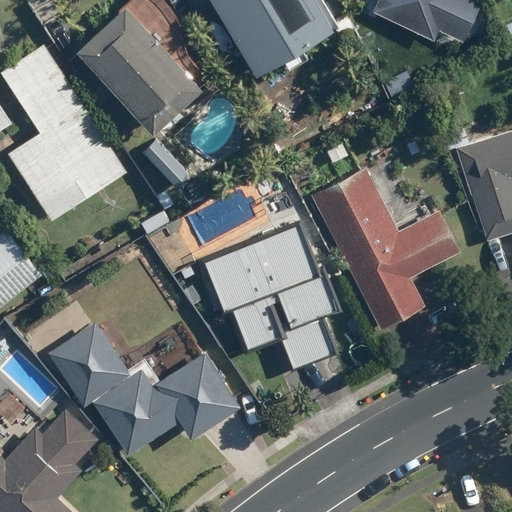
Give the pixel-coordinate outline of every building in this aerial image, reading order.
[(129,0),(123,0),(76,42),(152,127),(203,82),(129,0)] [(212,0),(255,69),(282,52),(289,64),(310,50),(303,39),(333,21),(320,0),(212,0)] [(377,0),(374,10),(437,35),(441,25),(465,35),(478,0),(377,0)] [(511,19),(503,24),(511,44),(511,19)] [(0,67),(39,128),(9,148),(52,215),(128,166),(45,38),(0,66),(0,67)] [(0,98),(0,127),(13,120),(0,98)] [(511,126),(458,143),(487,236),(511,228),(511,126)] [(157,134),(143,146),(177,184),(191,172),(157,134)] [(366,165),(314,192),(380,325),(426,301),(412,272),(459,248),(437,205),(397,226),(366,165)] [(299,219),(202,257),(222,309),(233,305),(249,345),(281,332),(294,364),(337,347),(322,310),(339,303),(323,263),(318,265),(299,219)] [(0,302),(41,266),(6,227),(0,232),(0,302)] [(188,432),(238,398),(202,346),(158,375),(143,353),(126,365),(94,318),(48,350),(83,401),(89,396),(126,449),(176,415),(188,432)] [(0,449),(0,506),(6,511),(78,511),(59,494),(83,468),(75,461),(99,435),(65,404),(42,430),(35,423),(6,455),(0,449)]
